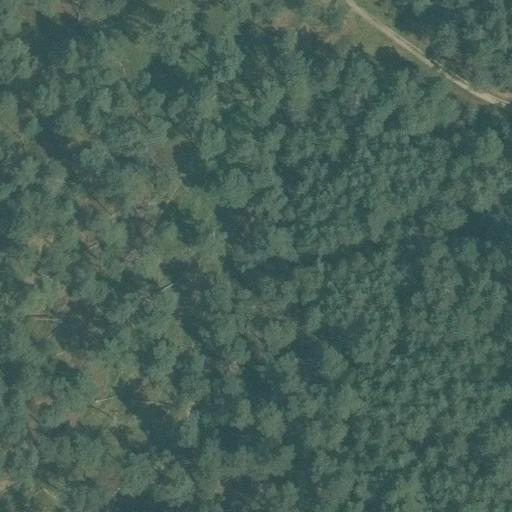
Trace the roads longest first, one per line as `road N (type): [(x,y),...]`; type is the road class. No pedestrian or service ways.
road 1 (track): [(135,511),(204,378),(349,8)]
road 2 (track): [(316,0),(349,8),(453,82),(511,107)]
